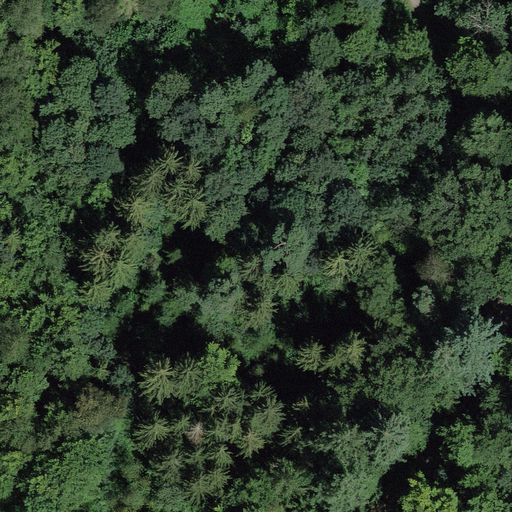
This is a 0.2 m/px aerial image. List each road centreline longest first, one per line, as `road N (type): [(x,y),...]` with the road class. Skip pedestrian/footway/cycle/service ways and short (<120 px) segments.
road 1 (track): [(417,0),(511,212)]
road 2 (track): [(386,511),(511,376)]
